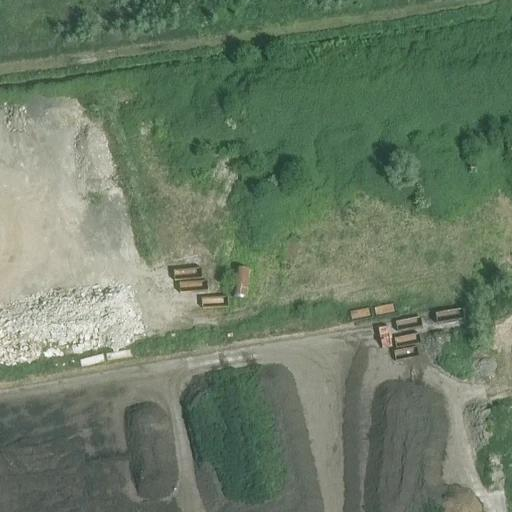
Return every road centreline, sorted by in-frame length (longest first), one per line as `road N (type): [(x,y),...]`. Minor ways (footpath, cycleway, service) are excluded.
road 1 (track): [(0,70),(487,0)]
road 2 (track): [(0,360),(105,345),(181,315),(253,315),(296,294),(407,214)]
